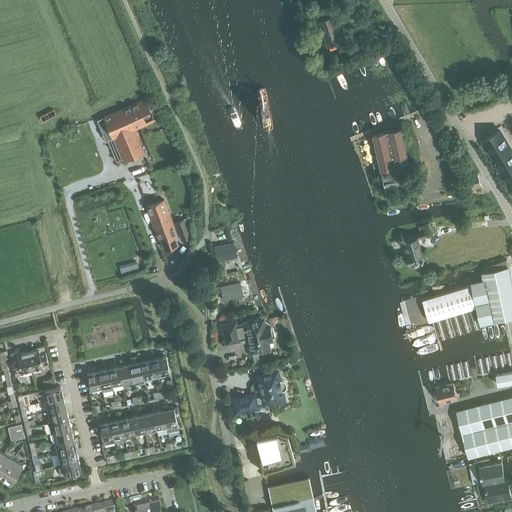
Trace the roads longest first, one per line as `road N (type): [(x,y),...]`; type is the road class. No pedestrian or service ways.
road 1 (unclassified): [(0,322),(164,281),(204,315),(231,448)]
road 2 (tertiary): [(511,218),(383,0)]
road 3 (residential): [(97,489),(58,331),(12,343)]
